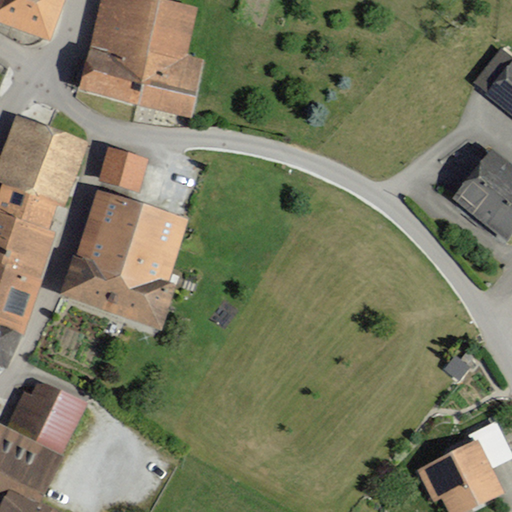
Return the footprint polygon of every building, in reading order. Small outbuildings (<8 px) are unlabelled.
[(60,0),(0,0),(0,21),(47,39),(60,0)] [(193,9),(165,2),(165,0),(106,0),(83,86),(188,113),(201,64),(180,59),(193,9)] [(471,86),(511,118),(511,61),(498,51),(471,86)] [(62,206),(82,141),(8,117),(0,142),(0,373),(12,335),(17,337),(50,233),(43,231),(52,203),(62,206)] [(143,159),(100,147),(90,181),(133,193),(143,159)] [(511,247),(511,170),(487,149),(448,194),(511,249),(511,247)] [(148,330),(184,223),(90,192),(54,298),(148,330)] [(79,406),(34,385),(28,395),(22,393),(4,430),(0,428),(0,511),(42,511),(32,507),(79,406)] [(509,461),(491,424),(461,438),(465,446),(412,471),(429,505),(437,501),(441,511),(467,511),(497,498),(485,473),(509,461)]
